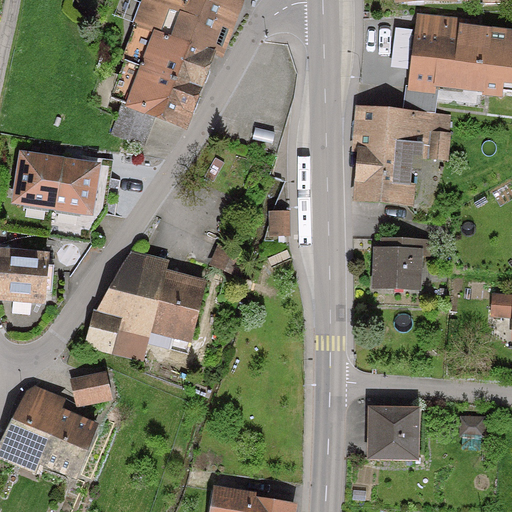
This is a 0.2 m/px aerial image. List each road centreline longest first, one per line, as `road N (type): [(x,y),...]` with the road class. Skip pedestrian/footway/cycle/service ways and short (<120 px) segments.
road 1 (residential): [(323,2),(297,3),(254,31),(101,279),(13,388)]
road 2 (tertiary): [(330,381),(323,2)]
road 3 (residential): [(511,393),(330,381)]
road 4 (tertiary): [(325,511),(330,381)]
